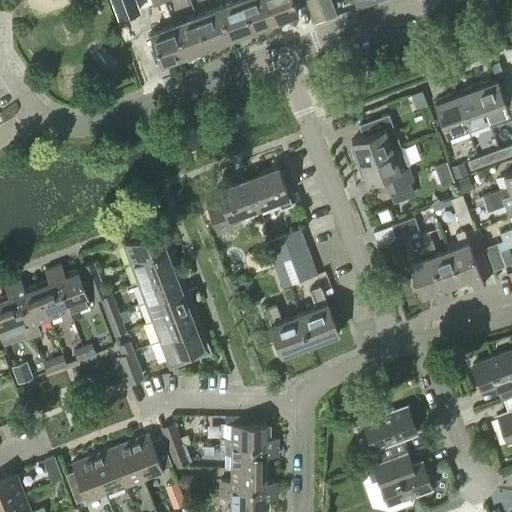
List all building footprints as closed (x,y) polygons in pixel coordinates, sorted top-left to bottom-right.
[(112,0),(119,18),(139,10),(135,0),(112,0)] [(239,0),(219,8),(231,39),(253,31),(241,0),(239,0)] [(241,0),(253,31),(275,23),(266,0),(241,0)] [(266,0),(275,23),(299,14),(293,0),(266,0)] [(231,39),(219,8),(196,16),(208,47),(231,39)] [(208,47),(196,16),(174,24),(185,56),(208,47)] [(163,64),(185,56),(173,25),(152,32),(157,47),(153,49),(157,62),(162,60),(163,64)] [(475,83),(489,118),(491,124),(504,119),(501,114),(511,109),(511,93),(506,78),(499,81),(498,78),(486,83),(485,80),(475,83)] [(489,118),(475,83),(462,88),(463,91),(457,93),(456,94),(469,126),(489,118)] [(456,94),(457,93),(456,91),(445,95),(446,97),(435,101),(448,134),(469,126),(456,94)] [(353,153),(357,162),(393,148),(393,149),(401,146),(389,114),(360,125),(364,137),(353,141),(357,152),(353,153)] [(500,147),(502,155),(511,151),(511,144),(511,143),(500,147)] [(393,148),(357,162),(361,172),(364,171),(368,182),(380,178),(384,190),(414,178),(410,166),(411,163),(404,145),(401,146),(393,149),(393,148)] [(502,155),(500,147),(480,155),(483,162),(502,155)] [(483,162),(480,155),(468,159),(470,167),(483,162)] [(433,164),(440,184),(452,180),(445,160),(433,164)] [(463,164),(451,168),(455,178),(467,174),(463,164)] [(249,178),(261,208),(280,200),(283,207),(293,203),(290,194),(279,166),(249,178)] [(501,197),(511,192),(511,171),(505,174),(509,185),(483,195),(486,202),(490,201),(501,197)] [(462,193),(472,189),(467,176),(457,180),(462,193)] [(261,208),(249,178),(220,189),(224,200),(209,206),(220,233),(235,227),(234,223),(243,220),(241,215),(261,208)] [(293,203),(301,200),(302,200),(298,191),(290,194),(293,203)] [(511,192),(501,197),(490,201),(493,207),(503,204),(508,216),(511,213),(511,192)] [(472,218),(463,194),(450,199),(459,223),(472,218)] [(384,221),(393,217),(389,208),(380,211),(384,221)] [(414,247),(418,247),(422,258),(410,262),(423,296),(434,292),(438,302),(447,299),(422,232),(420,227),(416,216),(392,225),(396,235),(407,231),(412,244),(414,247)] [(504,239),(511,236),(511,227),(500,233),(502,240),(504,239)] [(131,263),(171,247),(164,228),(140,237),(132,240),(123,244),(131,263)] [(277,249),(306,238),(302,228),(273,239),(277,249)] [(462,281),(449,248),(438,252),(429,229),(422,232),(447,299),(455,296),(451,285),(462,281)] [(449,248),(462,281),(473,277),(477,287),(485,284),(465,229),(457,232),(461,243),(449,248)] [(132,240),(140,237),(137,230),(129,233),(132,240)] [(505,264),(499,249),(511,244),(511,236),(504,239),(502,240),(487,246),(494,268),(505,264)] [(275,263),(310,249),(306,238),(277,249),(271,252),(275,263)] [(138,283),(178,267),(171,247),(131,263),(138,283)] [(310,249),(275,263),(279,274),(315,261),(310,249)] [(89,279),(98,276),(93,260),(83,264),(89,279)] [(315,261),(279,274),(284,287),(319,274),(315,261)] [(53,267),(73,321),(81,318),(77,306),(90,301),(77,270),(65,274),(61,264),(53,267)] [(73,321),(53,267),(44,271),(48,282),(36,286),(48,317),(60,313),(64,324),(73,321)] [(146,302),(186,287),(178,267),(138,283),(146,302)] [(98,276),(89,279),(96,299),(99,298),(106,295),(98,276)] [(241,285),(238,277),(231,280),(234,288),(241,285)] [(48,317),(36,286),(25,291),(21,280),(12,283),(33,336),(41,333),(37,322),(48,317)] [(24,339),(33,336),(12,283),(4,286),(8,296),(0,299),(0,334),(3,343),(11,340),(8,332),(20,328),(24,339)] [(300,312),(313,343),(340,333),(322,286),(311,290),(317,306),(300,312)] [(186,287),(146,302),(153,321),(193,305),(186,287)] [(111,294),(106,295),(99,298),(106,318),(118,313),(111,294)] [(313,343),(300,312),(283,318),(277,303),(266,307),(284,354),(313,343)] [(160,340),(200,324),(193,305),(153,321),(160,340)] [(118,313),(106,318),(113,336),(125,332),(118,313)] [(200,324),(160,340),(167,357),(170,359),(175,357),(178,364),(210,352),(207,345),(208,344),(200,324)] [(123,355),(132,351),(129,341),(119,345),(123,355)] [(93,354),(89,343),(80,347),(85,357),(93,354)] [(72,350),(76,361),(85,357),(80,347),(72,350)] [(501,398),(511,393),(511,348),(474,363),(484,389),(496,384),(501,398)] [(132,351),(123,355),(118,357),(128,383),(142,378),(132,351)] [(62,353),(42,360),(46,372),(66,364),(62,353)] [(20,367),(12,369),(17,383),(19,382),(30,378),(27,370),(20,367)] [(396,455),(401,453),(396,439),(418,431),(408,405),(366,421),(375,446),(368,448),(373,463),(373,464),(396,455)] [(511,409),(500,414),(510,440),(511,439),(511,409)] [(169,446),(180,441),(173,422),(161,427),(169,446)] [(220,446),(277,446),(277,438),(265,437),(266,424),(233,423),(233,437),(221,436),(220,446)] [(129,440),(144,478),(162,471),(162,469),(172,465),(161,437),(152,441),(149,433),(129,440)] [(110,448),(124,486),(144,478),(129,440),(110,448)] [(188,461),(181,442),(180,441),(169,446),(176,465),(188,461)] [(232,467),(265,467),(265,455),(277,455),(277,446),(220,446),(220,454),(233,454),(232,467)] [(91,455),(105,493),(124,486),(110,448),(91,455)] [(53,454),(43,459),(51,481),(62,477),(53,454)] [(105,493),(91,455),(71,463),(75,471),(66,474),(76,501),(85,498),(86,500),(105,493)] [(373,464),(373,463),(367,465),(373,481),(381,478),(390,503),(433,487),(423,460),(401,468),(396,455),(373,464)] [(220,489),(276,489),(276,480),(265,480),(265,467),(232,467),(232,479),(220,479),(220,489)] [(0,501),(24,492),(16,472),(0,478),(0,501)] [(197,477),(181,477),(181,489),(197,489),(197,477)] [(166,485),(174,507),(186,503),(177,481),(166,485)] [(276,489),(220,489),(219,497),(232,498),(231,510),(234,510),(233,511),(258,511),(259,511),(264,511),(264,498),(276,499),(276,489)] [(44,511),(42,506),(31,510),(24,492),(0,501),(0,511),(44,511)]
